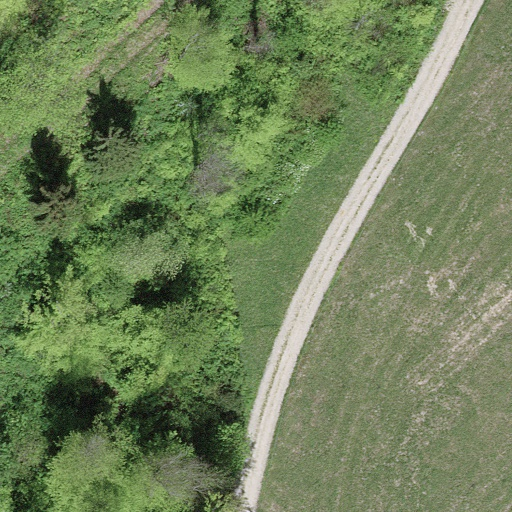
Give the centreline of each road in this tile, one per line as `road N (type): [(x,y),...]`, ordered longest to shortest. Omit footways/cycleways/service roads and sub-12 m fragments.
road 1 (track): [(244,511),(301,313),(472,0)]
road 2 (track): [(0,167),(168,0)]
